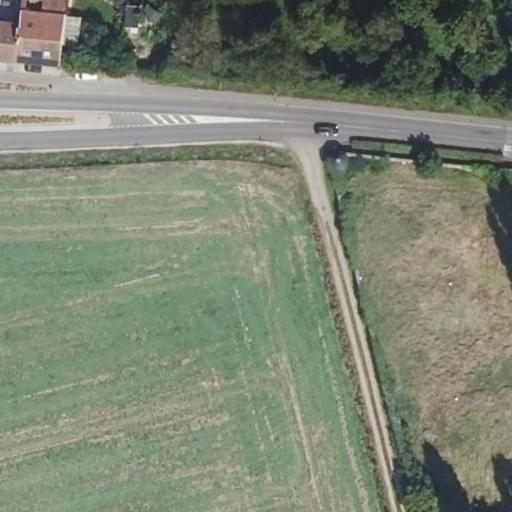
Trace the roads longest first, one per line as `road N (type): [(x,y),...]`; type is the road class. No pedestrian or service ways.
road 1 (primary): [(306,122),(0,103)]
road 2 (primary): [(0,140),(306,122)]
road 3 (primary): [(306,122),(511,144)]
